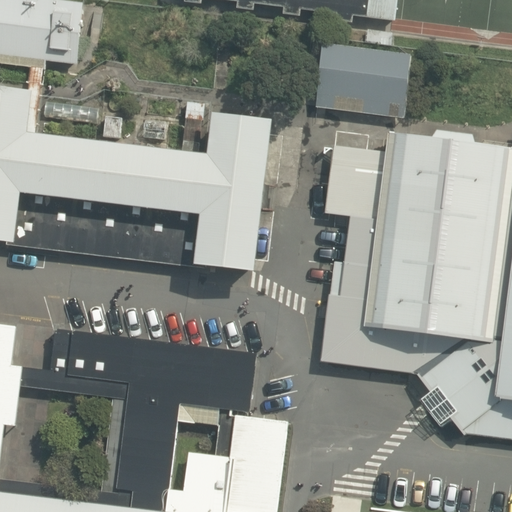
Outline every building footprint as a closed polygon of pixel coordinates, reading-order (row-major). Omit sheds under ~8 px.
[(84,0),(0,0),(0,63),(77,72),(84,0)] [(415,63),(321,52),(315,109),(409,120),(415,63)] [(28,91),(0,87),(0,249),(8,250),(16,245),(186,269),(191,271),(252,278),(270,118),(207,111),(204,154),(24,132),(28,91)] [(432,145),(390,140),(389,156),(333,149),(326,219),(352,221),(347,267),(336,265),(322,366),(416,378),(431,400),(422,407),(442,432),(452,425),(463,438),(511,443),(511,156),(478,153),(474,140),(438,134),(432,145)] [(0,511),(269,511),(282,403),(249,399),(255,347),(55,324),(50,369),(126,378),(112,499),(0,485),(0,440),(14,320),(0,318),(0,511)]
